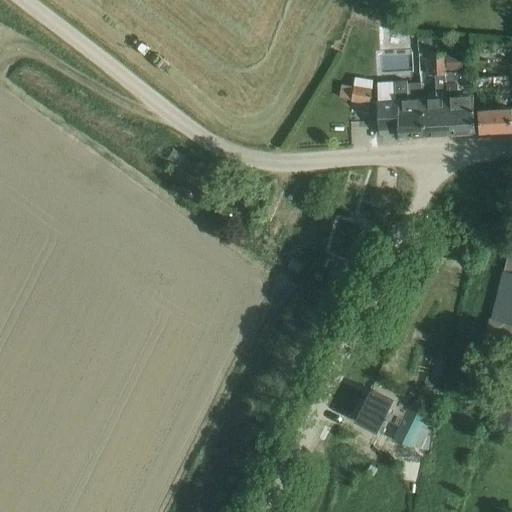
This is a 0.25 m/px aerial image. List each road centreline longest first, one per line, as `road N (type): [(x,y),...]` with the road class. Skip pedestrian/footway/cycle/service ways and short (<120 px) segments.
road 1 (unclassified): [(441,160),(272,168),(192,137),(15,0)]
road 2 (unclassified): [(262,511),(403,220),(441,160)]
